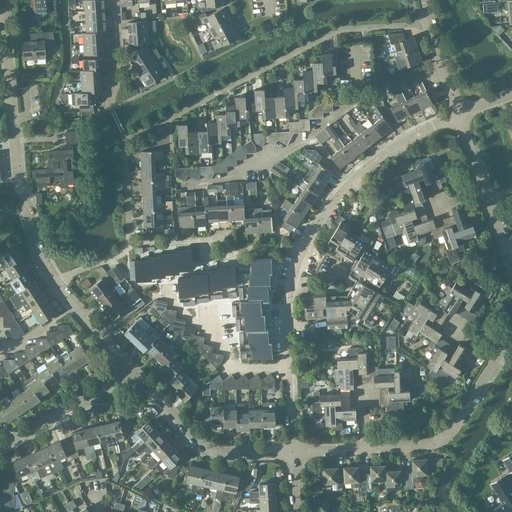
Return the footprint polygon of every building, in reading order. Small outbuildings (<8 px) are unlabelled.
[(58,1),(55,1),(49,1),(48,0),(30,0),(31,6),(33,6),(34,15),(44,14),(44,13),(49,12),(49,15),(59,14),(58,1)] [(104,4),(110,3),(111,3),(110,0),(84,0),(85,0),(85,11),(105,10),(104,4)] [(511,0),(503,0),(503,2),(507,1),(509,25),(511,24),(511,0)] [(190,7),(182,6),(181,16),(189,16),(190,7)] [(230,17),(229,14),(228,15),(224,8),(207,16),(206,13),(197,16),(202,25),(205,23),(208,28),(212,26),(230,17)] [(86,22),(112,20),(111,16),(105,16),(105,10),(85,11),(86,22)] [(230,29),(228,24),(235,20),(233,16),(230,17),(212,26),(208,28),(213,38),(219,36),(219,35),(230,29)] [(87,33),(102,32),(106,32),(106,26),(112,25),(112,20),(86,22),(87,33)] [(122,34),(148,32),(147,21),(128,22),(128,29),(122,29),(122,34)] [(214,45),(216,49),(241,37),(238,30),(239,29),(237,26),(230,29),(219,35),(219,36),(222,41),(214,45)] [(31,42),(23,42),(24,60),(37,59),(38,64),(46,64),(45,59),(46,58),(45,45),(54,44),(53,32),(30,34),(31,42)] [(84,44),(112,42),(112,38),(103,38),(102,32),(87,33),(83,33),(84,44)] [(148,32),(122,34),(123,39),(129,38),(130,45),(149,44),(148,32)] [(403,34),(387,34),(391,45),(394,44),(397,52),(394,53),(395,57),(418,49),(414,37),(405,40),(403,34)] [(112,42),(84,44),(84,56),(104,54),(103,48),(113,47),(112,42)] [(134,69),(152,57),(146,47),(129,58),(133,65),(132,66),(134,69)] [(418,49),(395,57),(396,61),(399,70),(423,62),(418,49)] [(332,54),(322,54),(322,62),(323,72),(323,75),(326,75),(336,74),(336,72),(336,66),(338,66),(338,54),(332,55),(332,54)] [(141,77),(158,66),(152,57),(134,69),(136,72),(137,71),(141,77)] [(100,70),(103,70),(102,63),(111,63),(110,58),(83,60),(84,71),(100,70)] [(322,62),(312,63),(313,71),(313,72),(314,83),(317,83),(327,83),(326,75),(323,75),(323,72),(322,62)] [(147,86),(164,75),(158,66),(141,77),(140,78),(142,81),(143,80),(147,86)] [(81,82),(109,80),(109,75),(100,76),(100,70),(84,71),(81,71),(81,82)] [(313,71),(303,71),(303,72),(303,79),(304,92),(307,92),(317,91),(317,83),(314,83),(313,72),(313,71)] [(389,76),(384,77),(391,91),(394,96),(395,95),(395,96),(399,104),(391,108),(397,122),(409,116),(398,94),(395,89),(389,76)] [(303,79),(293,80),(294,88),(295,100),(298,100),(308,100),(307,92),(304,92),(303,79)] [(82,93),(101,91),(101,85),(109,85),(109,80),(81,82),(82,93)] [(422,92),(414,96),(421,110),(433,104),(422,82),(418,84),(422,92)] [(399,87),(395,89),(398,94),(409,116),(421,110),(414,96),(406,100),(402,92),(399,87)] [(294,88),(284,88),(284,96),(285,109),(289,109),(298,108),(298,100),(295,100),(294,88)] [(255,102),(252,103),(252,111),(262,110),(266,110),(265,97),(264,89),(254,90),(255,102)] [(101,91),(72,93),(72,105),(80,104),(80,112),(94,111),(93,104),(95,103),(95,97),(103,96),(103,91),(101,91)] [(337,93),(327,99),(332,106),(342,106),(342,100),(337,93)] [(284,96),(275,97),(276,118),(289,117),(289,109),(285,109),(284,96)] [(245,97),(235,97),(235,105),(236,118),(240,118),(250,117),(249,109),(248,97),(245,97)] [(266,110),(262,110),(263,118),(276,118),(275,97),(265,97),(266,110)] [(327,99),(318,106),(322,113),(332,112),(332,106),(327,99)] [(235,105),(226,106),(226,114),(227,127),(230,127),(240,126),(240,118),(236,118),(235,105)] [(318,106),(308,113),(309,119),(309,120),(323,119),(322,113),(318,106)] [(372,124),(382,137),(392,129),(377,109),(374,112),(379,119),(372,124)] [(226,114),(216,114),(217,122),(217,135),(221,135),(231,134),(230,127),(227,127),(226,114)] [(309,119),(299,120),(299,122),(300,131),(309,130),(309,120),(309,119)] [(217,122),(207,123),(207,131),(208,144),(212,144),(221,143),(221,135),(217,135),(217,122)] [(299,122),(289,123),(289,132),(290,132),(290,140),(293,134),(300,134),(300,131),(299,122)] [(382,137),(372,124),(365,130),(359,123),(356,125),(371,145),(382,137)] [(178,137),(175,138),(175,146),(185,145),(189,145),(188,132),(187,124),(177,125),(178,137)] [(361,152),(371,145),(356,125),(353,128),(359,135),(352,140),(361,152)] [(325,129),(315,136),(321,144),(331,136),(325,129)] [(66,145),(83,144),(82,131),(65,132),(66,145)] [(207,131),(197,132),(199,152),(212,152),(212,144),(208,144),(207,131)] [(189,145),(185,145),(186,153),(199,152),(197,132),(188,132),(189,145)] [(289,132),(277,133),(277,141),(287,146),(290,140),(290,132),(289,132)] [(277,133),(265,134),(265,142),(274,147),(277,141),(277,133)] [(265,134),(253,134),(254,140),(256,144),(263,147),(265,142),(265,134)] [(361,152),(352,140),(344,146),(339,138),(336,141),(351,160),(361,152)] [(251,141),(241,147),(246,154),(255,153),(255,147),(251,141)] [(340,168),(351,160),(336,141),(332,143),(338,151),(331,156),(340,168)] [(68,184),(78,184),(76,167),(72,163),(72,157),(74,157),(73,145),(62,146),(58,150),(51,150),(52,158),(48,158),(49,169),(32,170),(33,177),(37,177),(37,186),(54,185),(57,181),(61,181),(61,188),(69,188),(68,184)] [(241,147),(232,154),(236,160),(246,160),(246,154),(241,147)] [(304,150),(301,154),(312,161),(311,163),(314,166),(309,173),(313,176),(326,184),(333,173),(318,163),(322,157),(316,150),(304,150)] [(163,151),(140,152),(141,167),(155,166),(155,159),(164,159),(163,151)] [(232,154),(222,160),(227,167),(237,166),(236,160),(232,154)] [(421,164),(419,164),(420,169),(424,178),(423,178),(425,184),(439,179),(440,182),(445,181),(440,167),(434,169),(431,159),(430,158),(429,158),(428,158),(420,160),(420,161),(421,164)] [(414,171),(401,176),(403,182),(404,185),(409,184),(418,180),(423,178),(424,178),(420,169),(419,164),(421,164),(420,161),(420,160),(420,159),(411,162),(414,171)] [(222,160),(213,167),(214,174),(227,173),(227,167),(222,160)] [(204,167),(200,167),(201,175),(211,180),(214,174),(213,167),(212,167),(211,161),(204,162),(204,167)] [(279,162),(274,165),(284,172),(287,167),(279,162)] [(274,165),(270,171),(283,180),(287,174),(274,165)] [(155,166),(141,167),(142,182),(165,181),(164,173),(155,174),(155,166)] [(200,167),(187,168),(187,176),(197,181),(201,175),(200,167)] [(187,168),(174,169),(175,177),(177,178),(184,182),(187,176),(187,168)] [(318,195),(326,184),(313,176),(309,173),(304,181),(300,178),(298,181),(318,195)] [(361,174),(354,181),(359,187),(367,180),(361,174)] [(131,189),(141,189),(141,175),(131,175),(131,189)] [(403,182),(397,184),(400,192),(406,192),(411,190),(414,199),(415,203),(420,201),(425,200),(424,197),(420,187),(418,180),(409,184),(404,185),(403,182)] [(165,181),(142,182),(142,197),(156,196),(156,189),(165,189),(165,181)] [(311,206),(318,195),(298,181),(296,184),(303,190),(298,197),(311,206)] [(237,183),(229,184),(230,196),(232,220),(245,219),(245,218),(244,200),(234,201),(234,196),(238,195),(237,183)] [(226,201),(217,202),(218,206),(219,221),(232,220),(230,196),(229,184),(225,184),(226,196),(226,201)] [(195,193),(191,194),(191,203),(193,227),(206,226),(206,222),(205,222),(205,211),(204,207),(196,208),(195,193)] [(188,208),(178,209),(179,213),(180,228),(193,227),(191,203),(191,194),(187,194),(187,203),(188,208)] [(274,211),(282,199),(275,194),(273,198),(271,196),(269,199),(271,210),(274,211)] [(156,196),(142,197),(143,212),(166,211),(173,211),(172,203),(161,203),(160,196),(156,196)] [(304,216),(311,206),(298,197),(293,205),(286,199),(283,203),(304,216)] [(208,198),(204,198),(204,207),(205,211),(205,222),(206,222),(219,221),(218,206),(209,207),(208,198)] [(389,219),(381,222),(382,227),(392,224),(397,222),(398,225),(402,224),(412,220),(417,218),(414,209),(413,204),(415,203),(414,198),(407,201),(403,200),(407,211),(400,214),(399,213),(398,212),(397,211),(396,211),(394,210),(392,211),(391,212),(390,213),(389,214),(389,216),(389,218),(389,219)] [(296,227),(304,216),(283,203),(281,206),(283,207),(278,215),(296,227)] [(461,207),(452,211),(459,230),(473,225),(474,228),(478,226),(476,219),(471,221),(469,216),(465,218),(461,207)] [(254,217),(245,218),(245,219),(246,234),(259,233),(258,208),(254,208),(254,217)] [(262,208),(258,208),(259,233),(273,232),(271,210),(262,210),(262,208)] [(166,211),(143,212),(144,227),(158,227),(158,219),(167,219),(166,211)] [(331,239),(328,243),(337,248),(346,232),(347,233),(349,228),(342,224),(345,219),(340,215),(336,222),(339,225),(331,239)] [(418,224),(413,226),(418,240),(416,241),(418,247),(424,245),(426,240),(424,233),(430,230),(432,230),(436,228),(434,223),(433,219),(427,221),(418,224)] [(397,222),(392,224),(396,235),(405,232),(406,235),(405,235),(404,237),(407,245),(408,246),(415,243),(414,241),(416,241),(418,240),(413,226),(412,220),(402,224),(398,225),(397,222)] [(392,224),(382,227),(389,248),(390,249),(396,247),(392,237),(396,235),(392,224)] [(459,230),(453,232),(457,242),(476,235),(474,228),(473,225),(459,230)] [(436,228),(432,230),(434,239),(444,236),(449,249),(445,251),(450,264),(459,260),(455,247),(458,246),(451,226),(437,231),(436,228)] [(337,248),(336,250),(344,255),(359,231),(356,229),(352,236),(347,233),(346,232),(337,248)] [(344,255),(343,257),(349,260),(350,259),(353,261),(365,241),(367,243),(370,239),(362,234),(363,233),(359,231),(344,255)] [(3,256),(0,257),(0,263),(5,270),(7,269),(6,269),(10,267),(20,260),(21,260),(24,258),(17,247),(3,256)] [(351,268),(350,270),(358,275),(359,273),(362,275),(377,250),(374,248),(369,255),(364,252),(359,261),(356,259),(351,268)] [(178,270),(179,270),(193,269),(192,250),(177,251),(177,253),(178,270)] [(377,250),(362,275),(366,277),(365,279),(370,282),(382,262),(376,259),(381,252),(377,250)] [(403,252),(401,256),(400,257),(408,261),(414,252),(410,250),(408,254),(403,252)] [(179,272),(179,270),(178,270),(177,253),(163,254),(163,257),(164,273),(165,273),(179,272)] [(165,276),(165,273),(164,273),(163,257),(149,258),(149,260),(150,277),(151,277),(165,276)] [(272,273),(271,258),(252,259),(253,273),(253,274),(269,273),(272,273)] [(5,270),(2,272),(4,276),(7,276),(10,275),(13,279),(24,272),(24,273),(28,271),(21,260),(20,260),(10,267),(6,269),(7,269),(5,270)] [(151,279),(151,277),(150,277),(149,260),(135,261),(136,265),(136,272),(136,276),(137,280),(151,279)] [(382,262),(370,282),(379,288),(389,271),(392,273),(396,266),(391,263),(389,267),(382,262)] [(116,265),(111,269),(118,278),(121,282),(126,279),(123,275),(116,265)] [(222,286),(236,286),(235,266),(220,267),(220,270),(221,286),(222,286)] [(102,279),(89,289),(97,300),(110,290),(114,287),(121,282),(118,278),(111,269),(106,272),(111,280),(106,284),(102,279)] [(222,289),(222,286),(221,286),(220,270),(206,271),(206,273),(207,290),(208,290),(222,289)] [(13,279),(10,281),(17,293),(31,284),(31,283),(24,273),(24,272),(13,279)] [(208,292),(208,290),(207,290),(206,273),(192,274),(193,277),(194,293),(208,292)] [(270,287),(269,273),(253,274),(253,273),(250,274),(251,288),(267,287),(270,287)] [(194,296),(194,293),(193,277),(179,278),(180,297),(194,296)] [(17,293),(16,294),(19,299),(17,300),(21,305),(23,304),(41,292),(34,282),(34,281),(31,283),(31,284),(17,293)] [(452,289),(450,291),(463,299),(468,302),(473,293),(476,289),(478,291),(481,287),(474,283),(471,287),(470,286),(468,290),(456,282),(452,289)] [(362,283),(357,292),(384,308),(386,305),(382,302),(385,297),(375,291),(362,283)] [(393,290),(402,296),(406,290),(397,284),(393,290)] [(447,296),(438,301),(446,307),(443,311),(452,316),(463,299),(450,291),(452,289),(447,286),(444,291),(447,296)] [(110,290),(97,300),(105,310),(118,300),(121,297),(117,292),(114,287),(110,290)] [(249,302),(261,301),(268,301),(267,287),(251,288),(248,288),(249,302)] [(468,302),(464,307),(473,312),(477,315),(475,317),(479,320),(483,314),(482,313),(483,311),(484,309),(484,307),(484,306),(484,305),(483,303),(482,302),(480,301),(482,298),(484,295),(487,291),(481,287),(478,291),(476,289),(473,293),(468,302)] [(41,292),(23,304),(27,310),(32,308),(35,312),(48,303),(41,292)] [(357,292),(355,296),(357,297),(368,304),(365,308),(372,313),(374,314),(378,309),(382,312),(384,308),(357,292)] [(132,297),(136,302),(131,306),(135,311),(145,303),(137,294),(132,297)] [(326,294),(322,295),(323,317),(326,317),(327,318),(327,327),(333,326),(334,334),(338,334),(336,305),(336,300),(326,301),(326,294)] [(316,295),(304,296),(305,318),(323,317),(322,295),(316,295)] [(352,300),(349,306),(351,307),(362,313),(365,308),(368,304),(357,297),(355,296),(352,300)] [(351,299),(344,300),(346,309),(347,317),(347,318),(347,326),(357,325),(361,318),(365,321),(363,324),(370,328),(374,321),(372,319),(374,314),(372,313),(365,308),(362,313),(351,307),(349,306),(352,300),(351,299)] [(118,300),(105,310),(113,320),(126,310),(129,308),(125,302),(122,305),(118,300)] [(155,301),(150,306),(159,315),(165,309),(167,302),(156,300),(155,301)] [(344,300),(336,300),(336,305),(338,334),(342,334),(341,326),(347,326),(347,318),(347,317),(346,309),(344,300)] [(4,301),(0,303),(0,317),(3,317),(11,312),(4,301)] [(261,315),(261,301),(249,302),(242,302),(242,317),(245,317),(261,315)] [(416,308),(415,310),(427,318),(433,321),(441,309),(443,311),(446,307),(438,301),(432,309),(420,302),(416,308)] [(408,302),(403,310),(415,318),(408,330),(414,334),(416,335),(424,323),(427,318),(415,310),(416,308),(408,302)] [(48,303),(35,312),(42,323),(51,317),(56,314),(48,303)] [(165,309),(159,315),(160,316),(169,324),(175,318),(176,311),(165,309)] [(11,312),(3,317),(3,328),(10,328),(17,323),(11,312)] [(264,315),(261,315),(245,317),(246,331),(249,330),(265,329),(264,315)] [(136,322),(125,333),(134,343),(150,326),(140,317),(136,322)] [(175,318),(169,324),(178,333),(184,327),(186,320),(175,318)] [(17,323),(10,328),(10,339),(17,339),(24,334),(17,323)] [(414,334),(411,338),(415,341),(418,337),(421,339),(424,335),(432,340),(436,342),(442,334),(424,323),(416,335),(414,334)] [(58,325),(57,332),(62,339),(73,333),(68,325),(58,325)] [(150,326),(134,343),(144,352),(147,349),(157,336),(159,335),(150,326)] [(184,327),(178,333),(188,342),(194,336),(195,329),(184,327)] [(269,343),(268,329),(265,329),(249,330),(250,344),(252,344),(269,343)] [(46,332),(46,339),(51,347),(62,339),(57,332),(46,332)] [(157,336),(147,349),(156,357),(167,345),(157,336)] [(194,336),(188,342),(197,351),(203,344),(204,338),(194,336)] [(36,339),(36,346),(40,353),(51,347),(46,339),(36,339)] [(435,353),(427,366),(432,369),(436,371),(438,367),(443,358),(444,358),(447,353),(438,348),(434,345),(436,342),(432,340),(428,347),(432,349),(431,351),(435,353)] [(269,343),(252,344),(253,358),(272,357),(271,342),(269,343)] [(167,345),(156,357),(165,366),(174,357),(176,354),(172,351),(175,348),(170,343),(167,345)] [(203,344),(197,351),(206,360),(212,353),(214,347),(203,344)] [(448,361),(448,362),(457,367),(461,370),(459,372),(464,375),(468,367),(460,362),(468,350),(459,344),(448,361)] [(81,345),(71,352),(79,366),(90,359),(81,345)] [(24,346),(24,353),(29,361),(40,353),(36,346),(24,346)] [(349,358),(337,359),(338,369),(342,369),(352,368),(358,368),(358,358),(357,353),(360,353),(360,348),(348,349),(349,358)] [(71,352),(60,359),(67,370),(66,370),(68,373),(79,366),(71,352)] [(14,353),(14,360),(19,367),(29,361),(24,353),(14,353)] [(212,353),(206,360),(216,369),(222,362),(224,356),(212,353)] [(360,353),(357,353),(358,358),(358,368),(358,374),(373,373),(374,377),(378,376),(378,367),(368,367),(367,353),(360,353)] [(58,356),(47,363),(49,367),(56,377),(66,370),(67,370),(60,359),(58,356)] [(165,366),(162,369),(171,377),(172,378),(183,366),(174,357),(165,366)] [(432,369),(429,373),(430,377),(435,380),(438,375),(445,379),(449,373),(456,377),(459,372),(461,370),(457,367),(448,362),(448,361),(444,358),(438,367),(436,371),(432,369)] [(3,360),(3,367),(8,374),(19,367),(14,360),(3,360)] [(378,376),(374,377),(374,387),(394,386),(394,371),(396,371),(396,364),(387,364),(388,376),(378,376)] [(171,377),(169,380),(178,389),(178,390),(187,380),(190,378),(185,373),(188,371),(183,366),(172,378),(171,377)] [(49,367),(38,374),(40,377),(47,387),(58,380),(56,377),(49,367)] [(352,368),(342,369),(343,385),(343,389),(349,389),(353,389),(353,383),(353,374),(352,368)] [(396,371),(394,371),(394,386),(395,391),(406,391),(405,381),(405,370),(396,371)] [(33,381),(29,384),(31,387),(38,398),(39,397),(50,390),(47,387),(40,377),(38,374),(31,378),(33,381)] [(249,389),(248,380),(244,374),(236,381),(236,380),(236,389),(249,389)] [(261,380),(262,389),(274,389),(275,381),(271,374),(261,380)] [(219,375),(207,383),(208,390),(223,389),(223,381),(219,375)] [(231,375),(223,381),(223,389),(236,389),(236,380),(231,375)] [(262,389),(261,380),(258,375),(248,380),(249,389),(262,389)] [(178,389),(175,392),(185,401),(197,389),(199,386),(190,378),(187,380),(178,390),(178,389)] [(412,380),(405,381),(406,391),(410,390),(411,394),(426,393),(425,385),(413,386),(412,380)] [(25,391),(21,394),(30,407),(41,400),(39,397),(38,398),(31,387),(29,384),(23,388),(25,391)] [(343,385),(335,385),(336,390),(340,390),(341,394),(350,394),(349,389),(343,389),(343,385)] [(14,398),(10,401),(19,415),(30,407),(21,394),(20,394),(17,389),(11,393),(14,398)] [(391,406),(389,406),(389,412),(395,411),(395,415),(402,415),(401,411),(404,411),(403,401),(411,400),(411,394),(410,390),(406,391),(395,391),(391,391),(391,406)] [(341,394),(320,395),(320,402),(320,405),(325,405),(335,404),(341,404),(341,394)] [(0,422),(6,418),(8,422),(19,415),(10,401),(9,401),(7,397),(1,400),(4,405),(0,407),(0,422)] [(275,402),(262,403),(262,410),(262,426),(275,426),(275,402)] [(320,402),(312,403),(312,415),(325,414),(326,426),(332,425),(336,425),(336,424),(336,420),(335,420),(335,410),(335,404),(325,405),(320,405),(320,402)] [(237,427),(236,427),(236,430),(250,430),(250,426),(249,414),(244,414),(244,403),(238,404),(238,414),(237,414),(236,414),(237,427)] [(224,407),(210,407),(211,423),(224,423),(224,410),(224,407)] [(336,425),(332,425),(332,429),(342,429),(342,420),(356,419),(356,409),(335,410),(336,420),(336,424),(336,425)] [(224,423),(224,427),(236,427),(237,427),(236,414),(237,414),(237,410),(235,410),(224,410),(224,423)] [(262,410),(249,410),(249,414),(250,426),(262,426),(262,410)] [(120,421),(108,424),(112,440),(113,445),(115,453),(119,452),(117,442),(116,438),(124,437),(120,421)] [(131,447),(127,451),(130,455),(135,451),(157,430),(149,421),(137,432),(142,437),(137,442),(131,447)] [(108,424),(96,427),(100,442),(106,441),(108,447),(108,446),(113,445),(112,440),(108,424)] [(96,427),(84,430),(91,459),(96,458),(93,444),(100,442),(96,427)] [(75,441),(68,443),(74,459),(79,456),(77,448),(84,446),(87,460),(91,459),(84,430),(73,432),(75,441)] [(157,430),(135,451),(138,454),(144,449),(148,445),(153,450),(165,439),(157,430)] [(165,439),(153,450),(161,459),(173,448),(165,439)] [(59,441),(48,447),(58,471),(64,468),(60,459),(66,457),(68,462),(74,459),(68,443),(61,446),(59,441)] [(48,447),(36,452),(43,467),(47,475),(53,473),(58,471),(48,447)] [(173,448),(161,459),(169,468),(165,471),(166,472),(166,474),(169,476),(171,477),(171,478),(177,472),(176,471),(180,467),(176,462),(182,457),(173,448)] [(36,452),(25,457),(36,480),(41,478),(47,475),(43,467),(36,452)] [(511,454),(503,460),(510,473),(511,471),(511,454)] [(25,457),(14,462),(20,477),(26,474),(30,483),(36,480),(25,457)] [(412,472),(407,472),(407,489),(413,489),(413,483),(415,483),(418,487),(424,487),(425,485),(426,482),(426,480),(424,477),(424,475),(428,475),(427,459),(411,460),(412,472)] [(430,467),(442,466),(442,459),(429,459),(430,467)] [(148,465),(151,468),(157,463),(153,460),(148,465)] [(160,467),(157,463),(151,468),(155,473),(160,467)] [(370,474),(365,474),(366,491),(372,491),(371,482),(386,481),(385,471),(386,471),(385,465),(370,466),(370,474)] [(197,494),(203,468),(190,466),(187,482),(193,483),(191,493),(197,494)] [(359,466),(343,467),(343,472),(344,472),(344,483),(345,483),(352,483),(352,488),(360,488),(360,492),(366,491),(365,474),(359,474),(359,466)] [(338,467),(322,468),(323,484),(336,484),(336,493),(345,493),(345,483),(344,483),(344,472),(343,472),(338,472),(338,467)] [(211,487),(215,471),(203,468),(197,494),(203,495),(205,486),(211,487)] [(386,471),(385,471),(386,481),(386,487),(401,486),(401,489),(407,489),(407,472),(401,472),(401,470),(386,471)] [(221,499),(227,474),(215,471),(211,487),(218,489),(216,498),(221,499)] [(234,499),(236,493),(241,494),(243,484),(238,483),(239,477),(227,474),(221,499),(227,501),(228,497),(234,499)] [(511,511),(511,486),(505,476),(491,484),(503,504),(492,511),(511,511)] [(250,498),(276,496),(275,483),(259,484),(259,491),(250,492),(250,498)] [(69,501),(74,498),(69,489),(64,492),(69,501)] [(27,505),(33,502),(27,491),(22,493),(27,505)] [(261,509),(277,508),(276,496),(250,498),(251,503),(260,503),(261,509)] [(328,498),(312,499),(312,511),(334,511),(334,507),(332,505),(329,505),(328,498)] [(68,511),(72,509),(69,503),(64,506),(68,511)] [(393,511),(400,511),(400,506),(393,506),(393,503),(387,504),(387,511),(393,511)]
